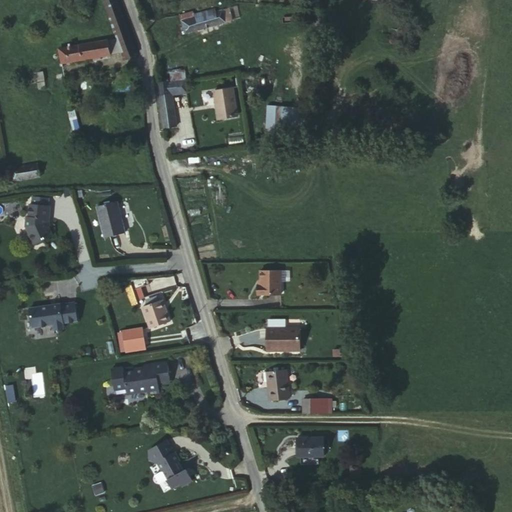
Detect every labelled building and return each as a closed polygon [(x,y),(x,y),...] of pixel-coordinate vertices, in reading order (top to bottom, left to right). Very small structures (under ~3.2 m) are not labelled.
[(137,48),(119,0),(105,0),(117,31),(101,35),(105,49),(122,45),(124,51),(137,48)] [(217,11),(190,19),(194,33),(230,22),(230,18),(234,17),(229,3),(216,7),(217,11)] [(105,49),(101,35),(62,44),(66,58),(105,49)] [(32,83),(45,82),(44,73),(31,74),(32,83)] [(162,91),(168,123),(179,122),(175,80),(169,81),(170,91),(162,91)] [(241,84),(220,86),(224,115),(244,114),(241,84)] [(266,104),(266,127),(296,126),(296,104),(266,104)] [(74,108),(67,110),(74,132),(81,130),(74,108)] [(44,156),(19,160),(21,172),(46,169),(44,156)] [(38,199),(36,199),(34,211),(31,211),(30,220),(38,238),(44,238),(52,235),(51,231),(58,230),(52,219),(53,215),(55,215),(57,201),(55,201),(56,193),(39,191),(38,199)] [(118,230),(138,225),(131,195),(111,201),(118,230)] [(258,261),(259,279),(256,279),(256,285),(279,285),(277,261),(258,261)] [(160,281),(157,271),(141,273),(144,284),(160,281)] [(148,302),(152,301),(173,297),(177,296),(175,287),(147,293),(148,302)] [(57,298),(35,300),(37,320),(58,318),(58,324),(68,323),(68,318),(82,316),(81,298),(66,299),(67,297),(65,298),(62,300),(57,301),(57,298)] [(173,297),(152,301),(158,325),(180,320),(173,297)] [(296,320),(264,320),(265,341),(296,342),(296,320)] [(145,328),(123,331),(126,355),(148,352),(145,328)] [(117,362),(120,384),(132,382),(133,387),(153,385),(154,388),(166,386),(164,374),(176,372),(174,355),(150,359),(151,361),(140,362),(141,365),(130,366),(129,361),(117,362)] [(291,363),(268,363),(269,392),(291,392),(291,363)] [(300,394),(300,405),(313,405),(313,394),(300,394)] [(313,405),(328,405),(327,394),(313,394),(313,405)] [(329,431),(301,432),(301,450),(329,450),(329,431)] [(173,432),(156,443),(164,456),(165,455),(171,463),(172,462),(177,471),(176,471),(181,480),(190,474),(191,477),(201,470),(193,459),(191,461),(186,453),(187,452),(182,444),(181,444),(173,432)]
